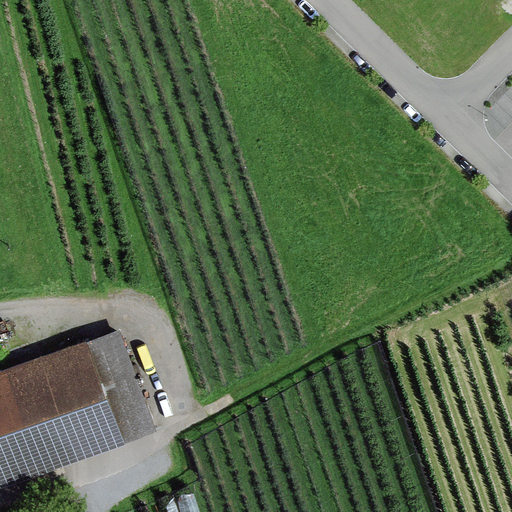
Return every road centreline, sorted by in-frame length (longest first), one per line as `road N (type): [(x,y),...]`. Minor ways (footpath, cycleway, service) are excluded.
road 1 (residential): [(451,119),(330,0)]
road 2 (unknown): [(0,502),(83,488),(121,472)]
